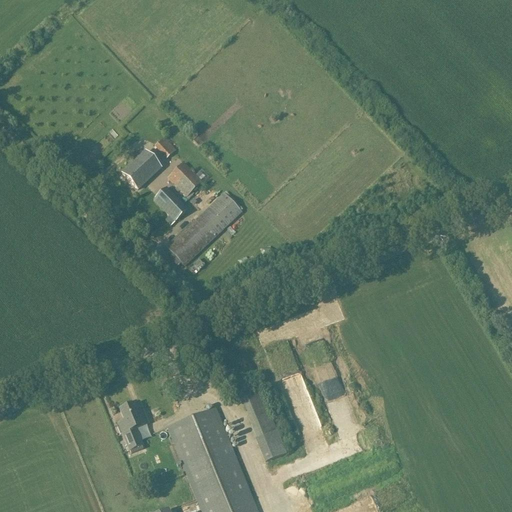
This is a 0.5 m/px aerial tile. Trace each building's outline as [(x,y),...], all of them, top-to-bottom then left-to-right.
[(175,151),(164,139),(154,147),(165,159),(175,151)] [(137,192),(161,170),(145,154),(122,176),(137,192)] [(183,165),(168,180),(186,199),(202,184),(183,165)] [(202,172),(197,176),(201,181),(206,177),(202,172)] [(153,202),(168,218),(165,221),(170,227),(187,211),(167,189),(153,202)] [(184,269),(242,215),(224,195),(166,250),(184,269)] [(134,237),(147,224),(140,217),(127,230),(134,237)] [(195,276),(205,267),(199,260),(189,270),(195,276)] [(240,400),(256,440),(255,441),(264,465),(286,456),(260,392),(240,400)] [(142,448),(139,441),(135,432),(148,426),(144,416),(138,418),(134,406),(119,412),(124,423),(118,425),(119,427),(116,428),(119,436),(122,435),(126,446),(129,453),(131,456),(143,451),(142,448)] [(199,511),(257,511),(216,410),(166,430),(199,511)]
